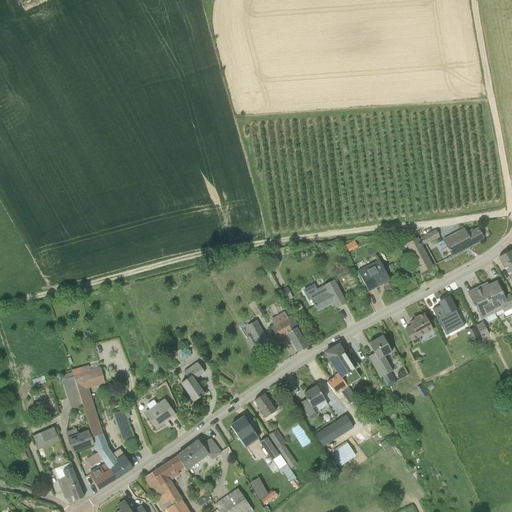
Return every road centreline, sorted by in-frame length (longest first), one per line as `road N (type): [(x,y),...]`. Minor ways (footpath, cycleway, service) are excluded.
road 1 (track): [(0,303),(213,251),(511,211)]
road 2 (tertiary): [(80,509),(310,354),(468,269),(511,236)]
road 3 (track): [(472,0),(511,211)]
